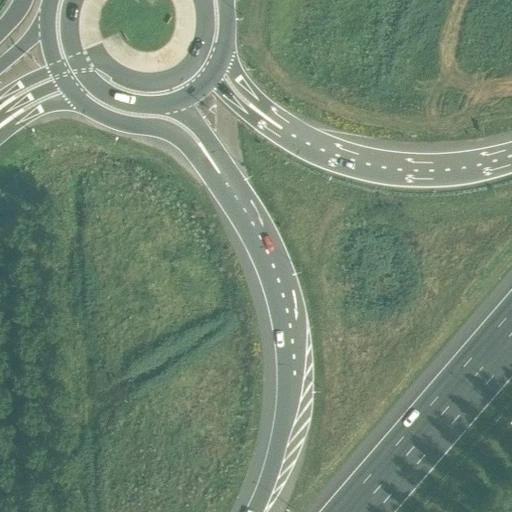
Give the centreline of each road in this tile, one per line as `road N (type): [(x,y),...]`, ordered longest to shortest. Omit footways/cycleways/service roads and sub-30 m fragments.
road 1 (motorway): [(219,173),(272,266),(293,357),(287,428),(253,511)]
road 2 (motorway): [(511,155),(463,168),(398,169),(322,150),(281,128)]
road 3 (motorway): [(511,332),(356,511)]
road 4 (motorway): [(79,100),(120,122),(170,132),(219,173)]
road 5 (primary): [(76,61),(91,57),(157,83),(181,75),(196,56)]
